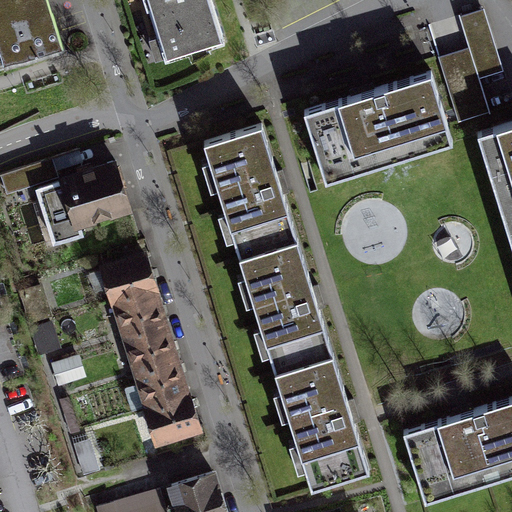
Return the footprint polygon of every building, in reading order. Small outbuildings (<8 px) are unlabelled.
[(0,0),(0,64),(29,55),(58,46),(49,15),(43,0),(0,0)] [(211,0),(148,0),(165,56),(223,39),(211,0)] [(440,44),(442,50),(469,42),(461,16),(445,21),(451,41),(440,44)] [(451,139),(431,69),(360,90),(306,105),(327,175),(451,139)] [(511,114),(477,125),(511,238),(511,114)] [(273,174),(257,119),(202,135),(307,487),(362,471),(341,402),(306,285),(273,174)] [(30,164),(36,181),(57,174),(51,157),(30,164)] [(38,187),(54,240),(82,232),(79,221),(127,206),(121,185),(123,184),(116,161),(63,177),(64,179),(38,187)] [(113,298),(115,297),(153,286),(155,285),(145,253),(103,266),(113,298)] [(164,322),(153,286),(115,297),(126,334),(164,322)] [(22,293),(30,319),(50,313),(42,287),(22,293)] [(48,321),(32,327),(41,351),(59,346),(51,323),(48,321)] [(175,358),(164,322),(126,334),(138,370),(175,358)] [(187,394),(175,358),(138,370),(149,406),(187,394)] [(54,363),(60,382),(71,378),(65,359),(54,363)] [(188,394),(187,394),(149,406),(147,406),(157,439),(198,426),(188,394)] [(511,471),(511,396),(460,413),(404,430),(425,499),(511,471)] [(79,457),(84,472),(98,468),(95,458),(89,455),(79,457)] [(225,511),(213,471),(172,483),(180,511),(225,511)] [(167,511),(160,487),(97,506),(99,511),(167,511)]
